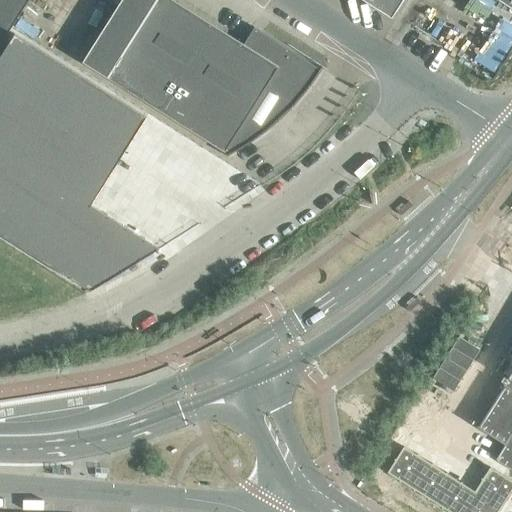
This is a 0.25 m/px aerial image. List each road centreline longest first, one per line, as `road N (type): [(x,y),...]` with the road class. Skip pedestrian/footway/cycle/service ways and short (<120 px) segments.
road 1 (unclassified): [(0,346),(28,346),(198,272),(355,154),(416,81)]
road 2 (tertiary): [(229,379),(288,347),(388,272),(509,138)]
road 3 (unclassified): [(0,483),(242,511)]
road 4 (tertiary): [(0,435),(79,431),(229,379)]
road 5 (unclassified): [(416,81),(288,0)]
road 6 (tertiary): [(304,492),(229,379)]
